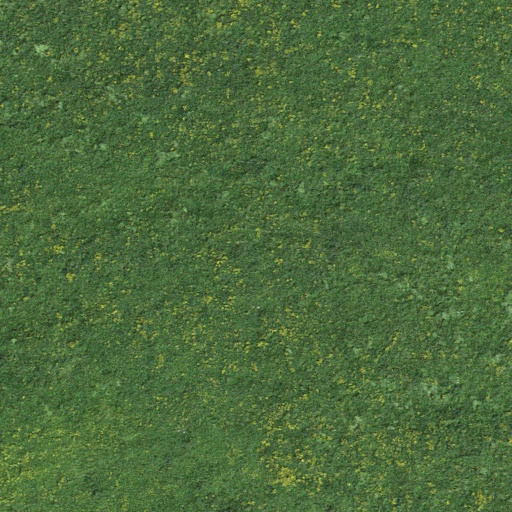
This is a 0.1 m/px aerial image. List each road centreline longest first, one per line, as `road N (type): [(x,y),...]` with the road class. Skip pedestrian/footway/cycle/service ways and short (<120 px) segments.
road 1 (motorway): [(511,58),(0,223)]
road 2 (motorway): [(0,483),(511,323)]
